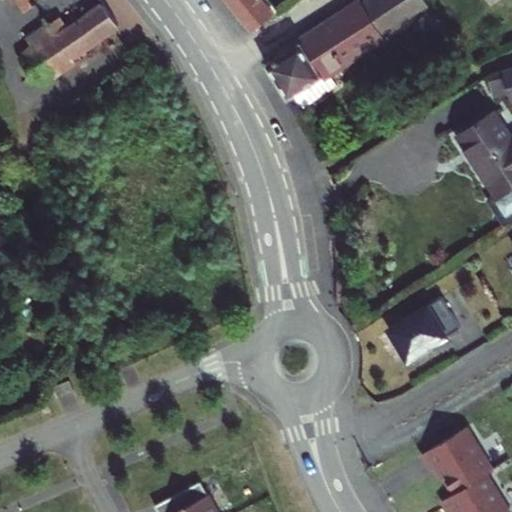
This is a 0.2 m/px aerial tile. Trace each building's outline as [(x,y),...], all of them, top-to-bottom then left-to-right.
[(14,0),(24,12),(39,0),(14,0)] [(229,0),(253,28),(276,9),(269,0),(229,0)] [(360,0),(358,0),(265,62),(288,97),(295,92),(303,104),(336,82),(329,70),(383,35),(382,32),(428,3),(425,0),(363,0),(362,1),(360,0)] [(100,4),(66,28),(57,35),(72,58),(115,27),(100,4)] [(57,35),(66,28),(59,17),(28,39),(36,52),(51,72),(72,58),(57,35)] [(39,81),(51,72),(36,52),(24,61),(39,81)] [(511,62),(503,65),(511,94),(511,62)] [(492,109),(457,132),(495,191),(487,197),(503,222),(511,215),(511,133),(509,135),(492,109)] [(440,293),(388,325),(406,355),(429,341),(432,345),(447,336),(444,332),(458,323),(440,293)] [(52,387),(56,397),(73,390),(69,380),(52,387)] [(439,468),(452,488),(484,469),(490,465),(464,422),(420,448),(430,465),(435,461),(439,468)] [(452,488),(440,495),(450,511),(455,509),(457,511),(509,511),(510,511),(484,469),(452,488)] [(216,511),(201,481),(155,505),(157,511),(216,511)]
